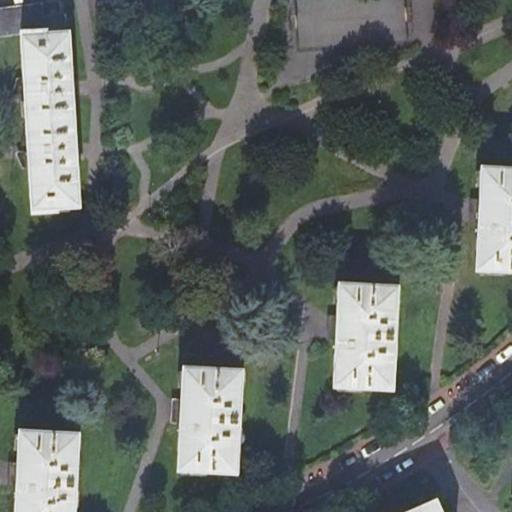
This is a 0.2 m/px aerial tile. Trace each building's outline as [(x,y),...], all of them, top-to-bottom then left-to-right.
[(119,0),(88,0),(89,7),(98,15),(113,14),(120,5),(119,0)] [(0,10),(0,38),(20,36),(18,21),(41,19),(40,5),(0,10)] [(18,21),(20,36),(23,79),(16,79),(13,91),(23,95),(27,151),(17,158),(21,170),(27,169),(31,215),(54,213),(53,210),(75,210),(64,16),(41,19),(18,21)] [(473,218),(478,218),(475,271),(511,272),(511,171),(481,170),(479,200),(474,199),(473,218)] [(331,334),(336,334),(332,386),(389,390),(396,288),(339,284),(337,317),(332,317),(331,334)] [(174,418),(180,418),(176,471),(234,474),(240,374),(183,370),(181,402),(175,402),(174,418)] [(10,481),(16,482),(14,511),(71,511),(77,436),(19,432),(17,464),(11,464),(10,481)] [(438,511),(433,499),(403,511),(438,511)]
